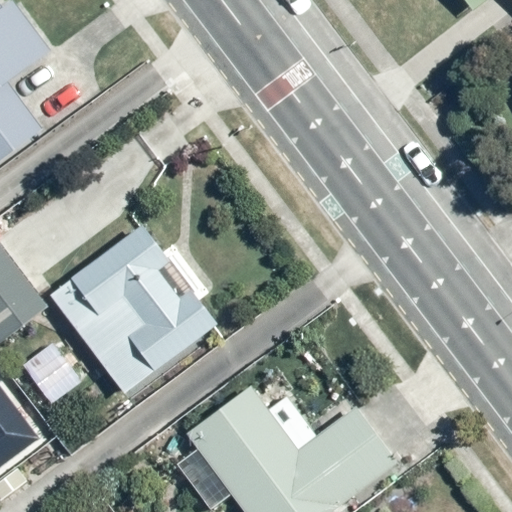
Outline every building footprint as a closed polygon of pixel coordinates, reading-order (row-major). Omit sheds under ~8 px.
[(5,76),(50,42),(17,0),(0,0),(0,152),(40,122),(5,76)] [(511,0),(468,0),(476,10),(487,0),(511,0)] [(51,292),(129,398),(226,326),(144,216),(65,275),(69,279),(51,292)] [(0,335),(45,300),(0,241),(0,335)] [(294,449),(255,389),(186,434),(195,449),(177,461),(210,509),(235,492),(248,511),(327,511),(397,466),(358,407),(294,449)] [(0,409),(0,464),(37,438),(11,402),(0,409)]
